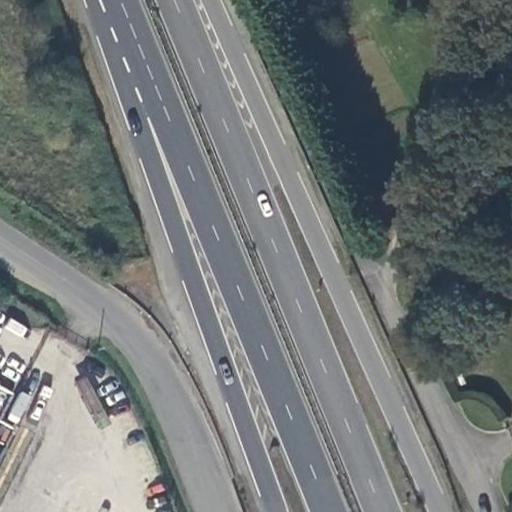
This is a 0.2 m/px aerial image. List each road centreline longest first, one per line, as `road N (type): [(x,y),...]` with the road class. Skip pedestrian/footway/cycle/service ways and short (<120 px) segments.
road 1 (trunk): [(441,511),(212,0)]
road 2 (trunk): [(118,0),(329,511)]
road 3 (trunk): [(384,511),(174,0)]
road 4 (trunk): [(108,0),(112,42),(152,172),(278,511)]
road 5 (unclassified): [(0,238),(109,311),(145,356),(172,399),(217,511)]
road 6 (unclassified): [(511,7),(464,230),(412,339)]
road 7 (unclassified): [(412,339),(492,511)]
